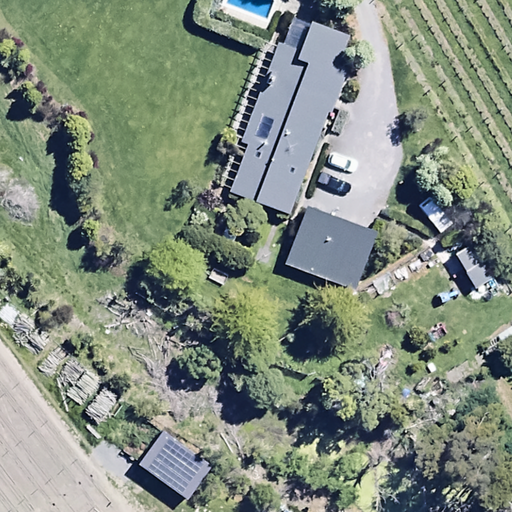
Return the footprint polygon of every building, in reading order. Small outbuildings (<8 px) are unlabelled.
[(292,52),(271,44),(235,143),(241,145),(223,193),(284,216),(321,112),(337,118),(353,75),(334,68),(345,39),(302,23),(292,52)] [(369,227),(298,205),(278,266),(349,289),(369,227)] [(468,246),(450,256),(469,292),(487,283),(468,246)] [(276,300),(259,306),(271,338),(288,332),(276,300)] [(511,325),(494,337),(503,350),(511,344),(511,325)] [(131,438),(144,447),(130,467),(183,503),(207,466),(154,431),(153,433),(140,425),(131,438)]
